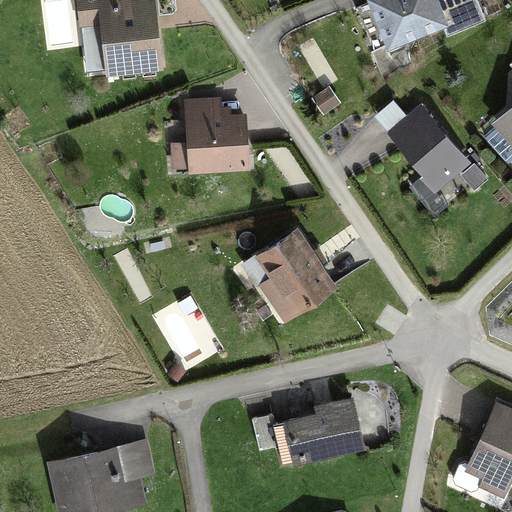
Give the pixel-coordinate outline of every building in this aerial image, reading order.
[(157,0),(75,0),(85,77),(165,68),(157,0)] [(366,0),(388,55),(483,17),(476,0),(366,0)] [(188,104),(191,173),(249,171),(248,120),(232,121),(232,110),(219,111),(219,103),(188,104)] [(423,103),(387,130),(435,192),(470,165),(423,103)] [(511,106),(491,125),(511,147),(511,106)] [(335,290),(297,234),(259,259),(273,280),(261,288),(286,324),(335,290)] [(286,424),(292,463),(363,451),(355,402),(315,409),(317,419),(286,424)] [(511,411),(496,405),(470,468),(511,485),(511,483),(511,411)] [(146,444),(49,465),(58,511),(112,511),(142,506),(136,477),(152,474),(146,444)]
